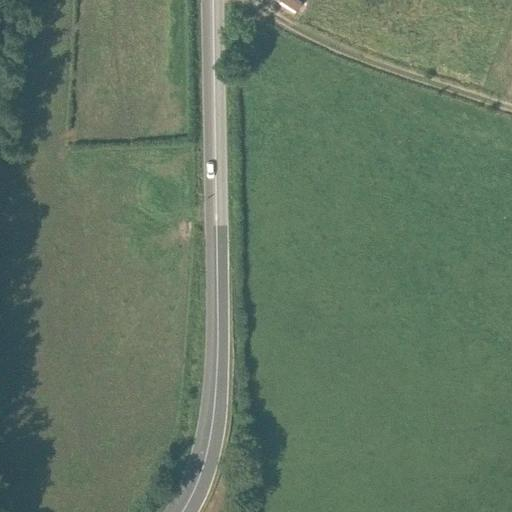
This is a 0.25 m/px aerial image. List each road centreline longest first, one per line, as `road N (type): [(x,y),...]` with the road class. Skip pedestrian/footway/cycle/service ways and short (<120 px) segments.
road 1 (tertiary): [(212,0),(216,400),(198,482),(181,511)]
road 2 (track): [(511,107),(321,42),(235,0)]
